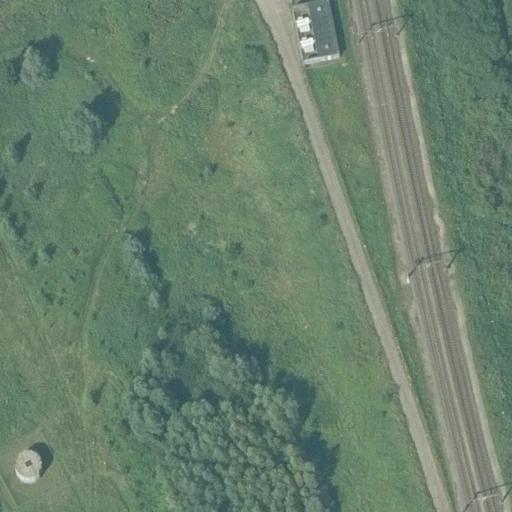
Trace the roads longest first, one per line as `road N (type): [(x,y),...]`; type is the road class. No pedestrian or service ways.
road 1 (track): [(228,0),(195,85),(157,118),(125,105),(75,51),(0,61)]
road 2 (track): [(0,235),(87,421),(92,511)]
